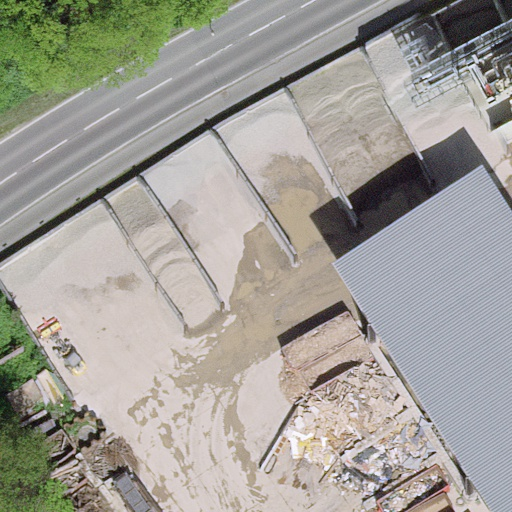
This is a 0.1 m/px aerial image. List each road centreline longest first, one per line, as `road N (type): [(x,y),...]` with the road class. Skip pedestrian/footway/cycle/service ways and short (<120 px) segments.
road 1 (unknown): [(203,511),(196,458),(200,348),(221,290),(281,229),(372,179),(450,158),(511,173)]
road 2 (primary): [(0,190),(329,0)]
